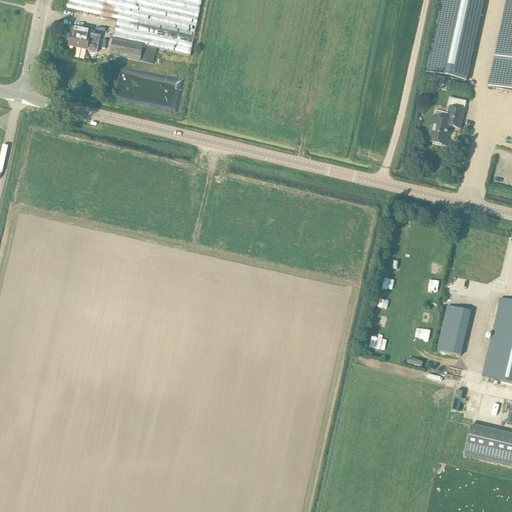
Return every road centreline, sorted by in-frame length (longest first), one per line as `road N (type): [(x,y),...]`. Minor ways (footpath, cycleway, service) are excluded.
road 1 (tertiary): [(511,213),(22,96)]
road 2 (track): [(382,182),(425,0)]
